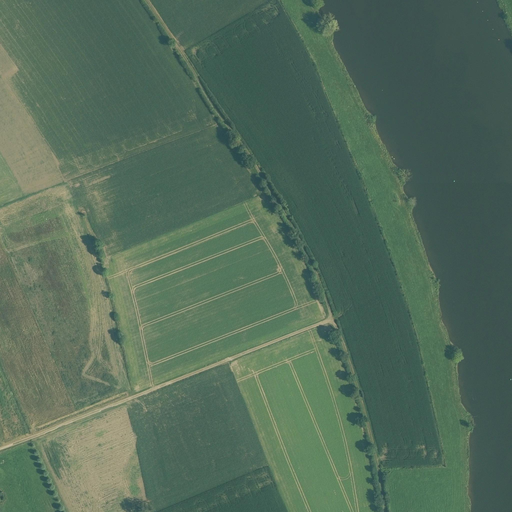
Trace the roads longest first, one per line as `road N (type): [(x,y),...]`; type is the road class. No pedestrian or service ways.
road 1 (track): [(332,318),(282,209),(145,0)]
road 2 (track): [(12,443),(332,318)]
road 3 (track): [(384,511),(364,410),(332,318)]
